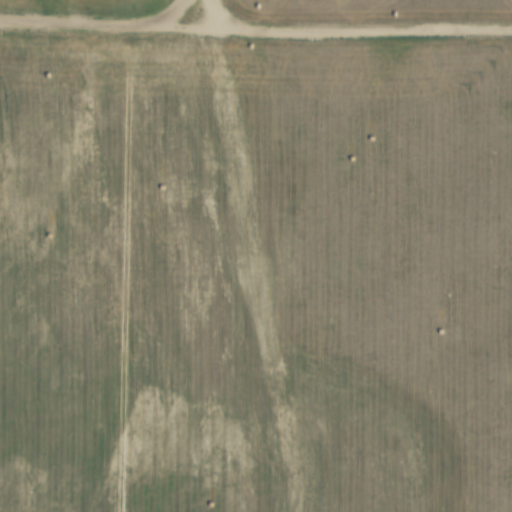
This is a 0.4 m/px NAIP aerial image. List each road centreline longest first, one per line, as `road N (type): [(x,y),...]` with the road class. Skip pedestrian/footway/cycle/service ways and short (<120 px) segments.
road 1 (track): [(194,27),(249,35),(511,36)]
road 2 (residential): [(0,14),(194,27)]
